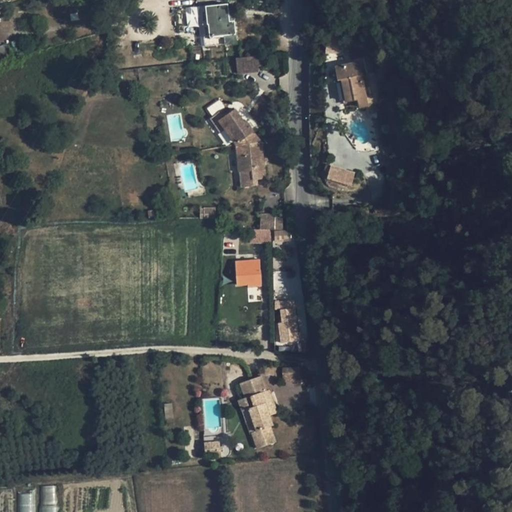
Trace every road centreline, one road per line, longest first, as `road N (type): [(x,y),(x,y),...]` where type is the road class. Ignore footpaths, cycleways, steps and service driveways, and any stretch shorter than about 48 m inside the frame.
road 1 (residential): [(335,511),(298,147),(299,0)]
road 2 (track): [(323,361),(159,347),(0,359)]
